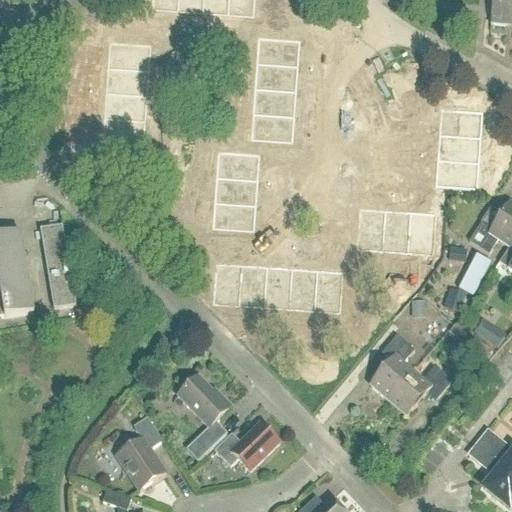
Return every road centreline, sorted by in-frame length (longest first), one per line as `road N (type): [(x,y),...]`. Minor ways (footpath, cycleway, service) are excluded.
road 1 (residential): [(327,448),(0,121)]
road 2 (residential): [(318,222),(330,91),(388,25)]
road 3 (residential): [(388,25),(511,95)]
road 4 (residential): [(0,97),(85,0)]
